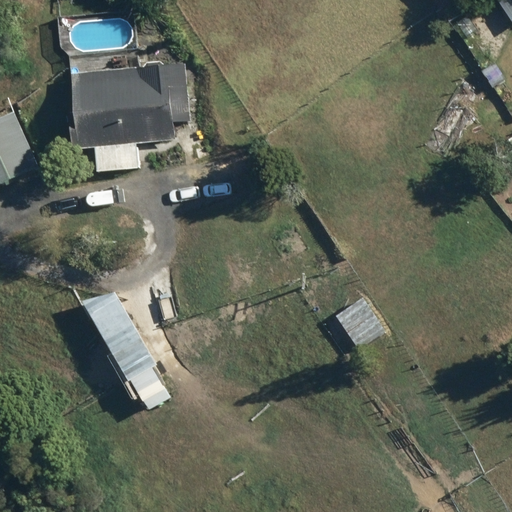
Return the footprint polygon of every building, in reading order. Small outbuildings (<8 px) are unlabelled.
[(67,119),(71,154),(173,143),(172,125),(189,124),(183,67),(69,77),(73,118),(67,119)] [(432,128),(455,141),(481,94),(457,81),(432,128)] [(0,119),(0,185),(36,169),(12,114),(0,119)] [(314,215),(305,201),(296,207),(304,221),(314,215)] [(284,246),(299,276),(317,266),(309,251),(318,246),(310,232),(284,246)] [(227,259),(236,283),(262,274),(253,249),(227,259)] [(335,318),(358,352),(385,334),(363,300),(335,318)]
